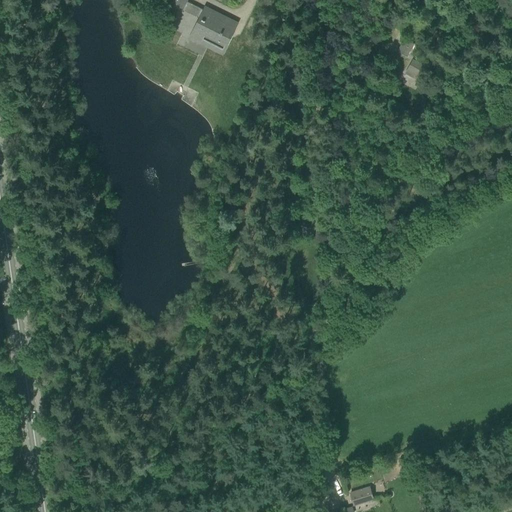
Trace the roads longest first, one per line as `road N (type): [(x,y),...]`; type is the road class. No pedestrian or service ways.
road 1 (track): [(511,164),(411,215),(309,349),(326,511)]
road 2 (secondary): [(44,511),(0,201)]
